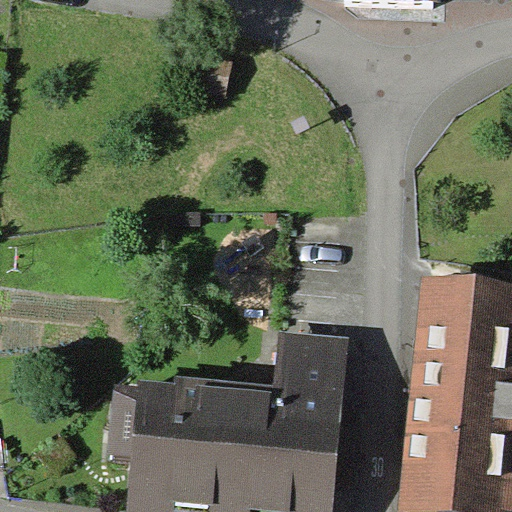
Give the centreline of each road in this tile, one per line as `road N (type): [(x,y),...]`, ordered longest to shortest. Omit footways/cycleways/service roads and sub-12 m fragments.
road 1 (residential): [(390,95),(368,511)]
road 2 (residential): [(169,0),(297,27),(390,95)]
